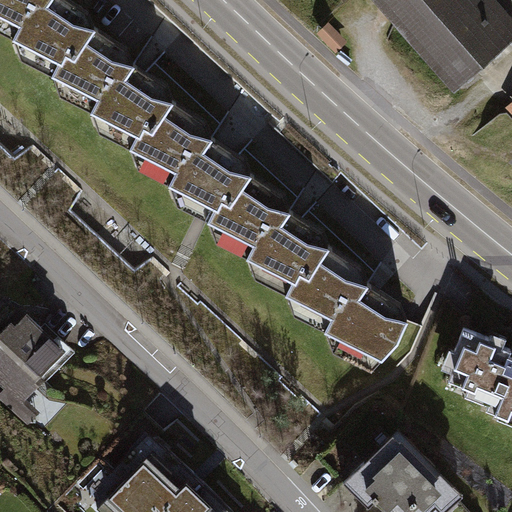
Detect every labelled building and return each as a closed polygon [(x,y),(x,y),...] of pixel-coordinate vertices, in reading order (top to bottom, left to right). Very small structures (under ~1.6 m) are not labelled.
[(321,333),(378,359),(407,325),(358,301),(366,286),(323,265),(330,252),(280,227),(284,218),(239,195),(245,182),(201,160),(208,145),(163,123),(170,108),(124,85),(131,70),(87,49),(93,36),(47,13),(53,0),(0,0),(0,17),(20,27),(12,44),(60,67),(53,80),(95,100),(88,114),(137,138),(129,154),(176,177),(166,188),(214,211),(208,224),(254,246),(247,259),(296,282),(287,299),(328,318),(321,333)] [(511,33),(511,15),(498,0),(373,0),(449,88),(511,33)] [(34,313),(0,347),(0,387),(6,394),(0,399),(0,404),(29,433),(43,420),(28,405),(77,356),(34,313)] [(454,382),(450,392),(470,400),(466,410),(501,424),(499,431),(511,436),(511,374),(504,371),(511,356),(469,339),(458,365),(448,361),(441,377),(454,382)] [(219,511),(154,448),(93,510),(95,511),(219,511)] [(398,451),(351,496),(366,511),(448,511),(452,508),(398,451)]
